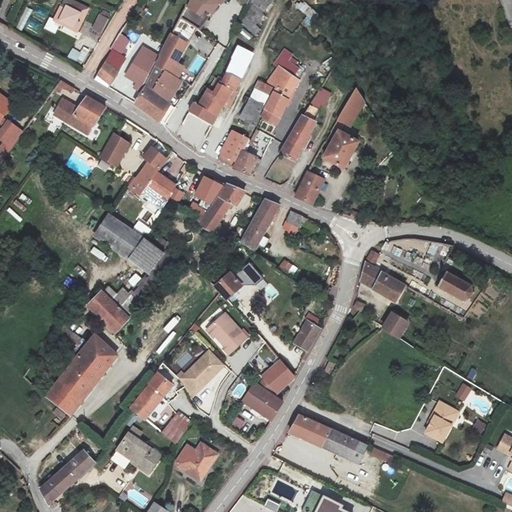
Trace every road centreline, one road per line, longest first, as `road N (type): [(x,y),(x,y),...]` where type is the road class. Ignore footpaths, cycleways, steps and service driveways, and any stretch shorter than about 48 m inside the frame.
road 1 (unclassified): [(357,234),(192,157),(82,80)]
road 2 (residential): [(215,511),(298,395),(340,311),(357,234)]
road 3 (unclassified): [(357,234),(423,227),(511,259)]
